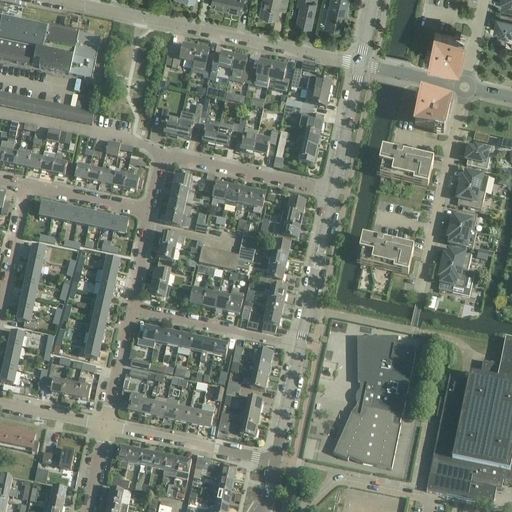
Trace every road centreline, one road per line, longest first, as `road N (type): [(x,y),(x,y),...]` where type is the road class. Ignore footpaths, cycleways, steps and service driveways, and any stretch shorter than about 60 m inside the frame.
road 1 (residential): [(360,65),(54,0)]
road 2 (residential): [(148,212),(160,157),(331,190)]
road 3 (residential): [(417,295),(464,87)]
road 4 (residential): [(274,461),(104,425)]
road 5 (residential): [(299,347),(130,311)]
road 6 (tertiary): [(299,347),(331,190)]
road 7 (tertiary): [(331,190),(360,65)]
road 8 (residential): [(148,212),(25,186)]
